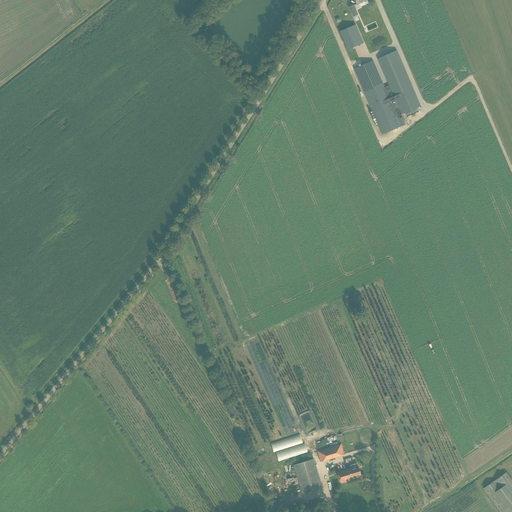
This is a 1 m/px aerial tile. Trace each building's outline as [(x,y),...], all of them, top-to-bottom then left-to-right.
[(353,17),(358,15),(355,9),(360,7),(359,4),(367,0),(366,0),(354,0),(356,5),(354,6),(353,5),(349,7),(353,17)] [(356,25),(340,32),(348,50),(364,43),(356,25)] [(396,51),(378,59),(389,86),(384,88),(387,94),(397,117),(401,115),(405,113),(407,117),(419,112),(417,108),(421,106),(396,51)] [(373,61),(354,69),(356,74),(382,135),(402,126),(397,117),(387,94),(384,88),(375,65),(373,61)] [(344,454),(341,444),(317,451),(320,462),(344,454)] [(314,459),(293,465),(302,494),(323,488),(314,459)] [(347,479),(361,475),(358,467),(351,469),(351,468),(337,472),(340,483),(348,481),(347,479)] [(483,489),(500,511),(511,511),(511,481),(506,473),(483,489)]
